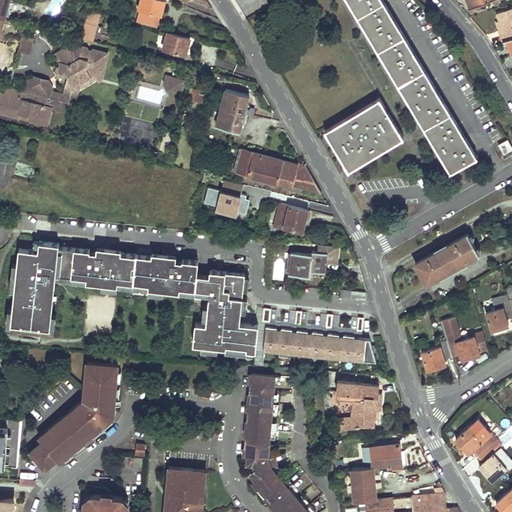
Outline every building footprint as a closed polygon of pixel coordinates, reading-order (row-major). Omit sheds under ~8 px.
[(0,0),(0,17),(4,19),(9,0),(0,0)] [(165,0),(141,0),(139,8),(141,9),(138,19),(159,24),(161,14),(165,0)] [(348,0),(451,170),(475,156),(382,0),(348,0)] [(510,38),(511,36),(511,7),(497,13),(499,21),(496,22),(500,33),(499,33),(502,40),(510,38)] [(100,13),(88,10),(84,22),(97,25),(100,13)] [(97,25),(84,22),(80,38),(93,41),(97,25)] [(23,31),(18,52),(30,54),(35,34),(23,31)] [(164,49),(186,54),(188,48),(191,38),(168,32),(164,49)] [(92,77),(98,78),(103,80),(110,53),(95,50),(91,52),(89,48),(75,44),(73,51),(66,49),(65,49),(57,54),(62,63),(60,72),(62,72),(68,74),(70,73),(72,76),(70,77),(68,83),(68,85),(81,88),(82,82),(92,77)] [(194,76),(206,79),(208,72),(196,69),(194,76)] [(68,74),(62,72),(68,83),(70,77),(72,76),(70,73),(68,74)] [(167,75),(165,83),(183,88),(185,80),(167,75)] [(28,80),(25,91),(40,94),(51,97),(52,90),(54,86),(50,80),(35,76),(28,80)] [(82,82),(81,88),(98,78),(92,77),(82,82)] [(172,96),(180,98),(183,88),(165,83),(172,96)] [(18,89),(1,85),(0,89),(0,99),(9,102),(10,98),(16,99),(18,89)] [(52,98),(77,104),(81,88),(68,85),(65,94),(52,90),(51,97),(52,98)] [(226,88),(221,107),(248,113),(250,105),(247,104),(247,103),(250,94),(245,93),(226,88)] [(50,105),(38,102),(40,94),(25,91),(18,89),(16,99),(10,98),(9,102),(0,99),(0,112),(18,117),(19,113),(26,115),(29,120),(45,124),(50,105)] [(190,91),(188,98),(197,101),(201,102),(203,95),(198,93),(190,91)] [(38,102),(50,105),(52,98),(51,97),(40,94),(38,102)] [(349,169),(402,137),(378,97),(325,129),(349,169)] [(243,122),(245,122),(248,113),(221,107),(216,125),(235,130),(240,131),(242,122),(243,122)] [(504,152),(511,147),(511,145),(507,138),(498,143),(504,152)] [(248,174),(248,175),(278,182),(284,159),(242,148),(237,171),(248,174)] [(299,163),(284,159),(278,182),(293,186),(299,163)] [(293,186),(321,192),(306,165),(299,163),(293,186)] [(237,210),(246,212),(249,202),(245,201),(246,194),(241,193),(243,184),(224,179),(221,190),(209,187),(205,202),(218,205),(217,207),(236,212),(237,210)] [(305,220),(310,201),(282,194),(275,224),(291,228),(303,231),(305,220)] [(467,233),(414,262),(421,274),(425,282),(478,253),(467,233)] [(197,273),(199,260),(183,258),(183,260),(176,259),(175,262),(167,261),(167,257),(106,250),(106,255),(97,254),(97,251),(90,250),(91,249),(59,245),(59,243),(40,241),(39,250),(19,247),(11,323),(50,328),(57,273),(87,277),(87,281),(118,285),(119,280),(134,282),(133,293),(149,294),(149,288),(180,291),(180,287),(196,288),(197,273)] [(311,271),(325,272),(325,271),(326,262),(327,252),(312,250),(312,252),(292,250),(289,273),(311,275),(311,271)] [(197,273),(196,288),(194,304),(208,305),(207,323),(196,322),(194,343),(227,347),(227,344),(247,346),(247,349),(256,350),(259,324),(240,321),(245,273),(212,269),(211,275),(197,273)] [(341,296),(351,297),(352,290),(341,289),(341,296)] [(511,315),(511,309),(508,298),(507,294),(492,298),(495,308),(485,311),(491,328),(503,325),(501,320),(506,318),(506,317),(511,315)] [(454,315),(440,319),(446,339),(451,355),(459,353),(461,357),(463,356),(464,358),(480,353),(479,350),(488,347),(482,329),(474,332),(474,334),(461,338),(454,315)] [(274,326),(266,325),(264,348),(280,350),(282,329),(274,328),(274,326)] [(289,327),(282,327),(282,329),(280,350),(295,352),(297,330),(289,330),(289,327)] [(305,329),(297,328),(297,330),(295,352),(310,353),(313,332),(304,331),(305,329)] [(320,331),(313,330),(313,332),(310,353),(326,355),(328,334),(320,333),(320,331)] [(336,333),(329,332),(328,334),(326,355),(342,357),(344,335),(336,335),(336,333)] [(351,334),(344,333),(344,335),(342,357),(357,358),(359,337),(351,336),(351,334)] [(370,338),(359,337),(357,358),(376,360),(370,338)] [(444,357),(451,355),(446,339),(438,341),(439,345),(421,350),(427,369),(443,364),(442,362),(445,361),(444,357)] [(118,364),(88,362),(85,399),(39,437),(41,441),(30,450),(34,454),(40,463),(44,467),(56,458),(58,461),(63,457),(71,450),(75,447),(83,441),(92,433),(99,427),(103,424),(111,418),(114,415),(115,396),(116,386),(117,381),(117,371),(118,364)] [(275,375),(251,373),(250,386),(274,388),(275,375)] [(383,393),(379,392),(379,384),(341,381),(337,380),(336,392),(338,392),(340,392),(340,399),(341,399),(354,401),(353,414),(347,415),(348,418),(349,427),(364,426),(374,427),(376,409),(381,409),(382,400),(383,393)] [(274,388),(250,386),(249,400),(273,402),(274,388)] [(273,402),(249,400),(248,413),(272,415),(273,402)] [(272,415),(248,413),(247,427),(271,429),(272,415)] [(106,427),(113,420),(111,418),(103,424),(106,427)] [(349,427),(348,418),(337,418),(338,429),(349,427)] [(474,449),(479,454),(497,439),(491,432),(483,439),(479,436),(470,425),(455,438),(464,448),(469,453),(474,449)] [(94,436),(102,430),(99,427),(92,433),(94,436)] [(271,429),(247,427),(245,441),(270,443),(271,429)] [(8,429),(0,428),(0,467),(5,468),(8,429)] [(487,428),(479,436),(483,439),(491,432),(487,428)] [(504,445),(497,439),(479,454),(484,461),(480,465),(488,474),(493,479),(507,467),(509,469),(511,466),(511,459),(501,447),(504,445)] [(77,450),(85,444),(83,441),(75,447),(77,450)] [(269,456),(270,443),(245,441),(244,454),(249,455),(269,456)] [(135,453),(145,454),(146,443),(136,443),(135,453)] [(371,446),(373,465),(389,464),(389,466),(402,465),(400,451),(400,443),(371,446)] [(65,460),(73,453),(71,450),(63,457),(65,460)] [(37,465),(40,463),(34,454),(31,457),(37,465)] [(269,456),(271,466),(278,463),(275,454),(269,456)] [(271,466),(269,456),(249,455),(248,462),(253,463),(255,470),(259,475),(271,466)] [(366,500),(376,499),(375,484),(373,465),(351,467),(354,501),(366,500)] [(169,466),(164,511),(199,511),(200,507),(203,507),(206,469),(169,466)] [(256,479),(252,481),(261,491),(280,475),(271,466),(259,475),(256,479)] [(259,475),(255,470),(251,473),(256,479),(259,475)] [(280,475),(261,491),(270,501),(288,486),(280,475)] [(288,486),(270,501),(278,511),(297,496),(288,486)] [(496,502),(505,511),(511,511),(511,491),(511,489),(496,502)] [(376,499),(366,500),(367,511),(459,511),(456,506),(447,507),(446,501),(445,493),(392,497),(376,499)] [(127,511),(128,503),(122,502),(122,497),(91,494),(90,499),(84,499),(82,511),(127,511)] [(297,496),(278,511),(299,511),(306,507),(297,496)] [(13,511),(14,504),(12,499),(0,500),(0,511),(13,511)]
